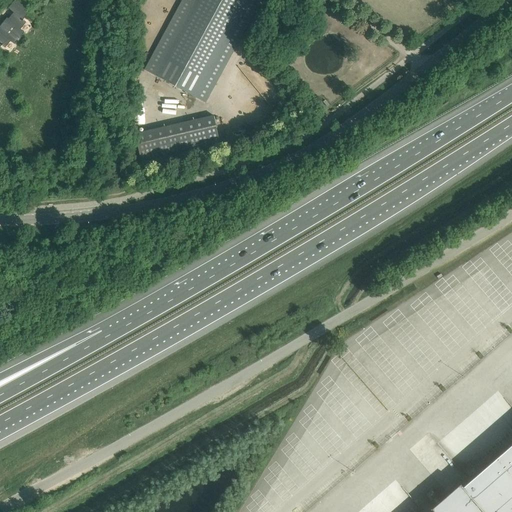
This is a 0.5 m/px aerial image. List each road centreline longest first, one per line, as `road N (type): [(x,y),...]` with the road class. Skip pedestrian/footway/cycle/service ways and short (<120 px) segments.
road 1 (motorway): [(0,422),(269,272),(511,122)]
road 2 (unclassified): [(0,508),(511,213)]
road 3 (tertiary): [(0,219),(142,207),(297,158),(510,0)]
road 4 (motorway): [(511,94),(103,337)]
